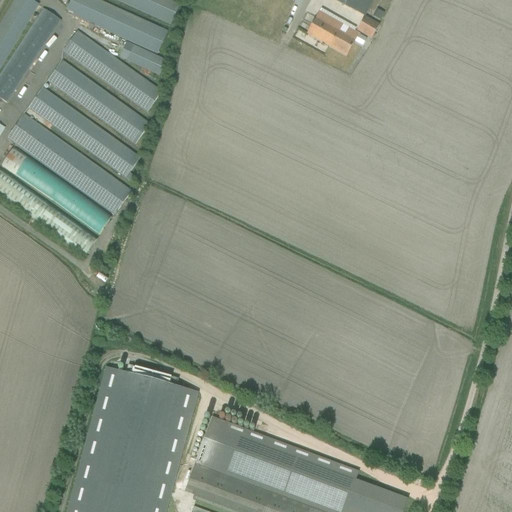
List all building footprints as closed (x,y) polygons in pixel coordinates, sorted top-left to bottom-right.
[(29,0),(15,0),(0,26),(0,69),(39,6),(29,0)] [(112,7),(95,0),(71,0),(66,11),(74,14),(73,17),(90,25),(88,29),(92,31),(94,27),(157,55),(167,33),(118,10),(119,8),(113,5),(112,7)] [(182,3),(175,0),(111,0),(161,23),(159,27),(168,32),(182,3)] [(330,0),(364,18),(373,0),(330,0)] [(43,10),(0,76),(0,99),(7,105),(61,23),(43,10)] [(372,18),(380,22),(384,15),(376,10),(372,18)] [(328,47),(342,22),(321,11),(307,36),(328,47)] [(379,26),(364,18),(357,32),(371,41),(379,26)] [(328,47),(347,58),(355,43),(362,47),(366,40),(359,36),(359,35),(354,32),(356,30),(342,22),(328,47)] [(162,93),(77,34),(64,53),(147,114),(162,93)] [(120,58),(159,76),(166,61),(127,43),(120,58)] [(150,126),(63,63),(48,83),(136,146),(150,126)] [(43,90),(28,110),(131,183),(135,178),(130,175),(139,159),(43,90)] [(24,116),(7,140),(114,217),(132,193),(24,116)] [(14,149),(2,166),(99,236),(111,218),(14,149)] [(97,240),(0,170),(0,195),(85,257),(97,240)] [(66,511),(166,511),(199,392),(106,367),(66,511)] [(212,418),(195,465),(322,511),(403,511),(408,499),(355,480),(358,473),(212,418)] [(322,511),(195,465),(184,493),(193,496),(192,499),(226,511),(205,511),(194,508),(192,511),(322,511)]
